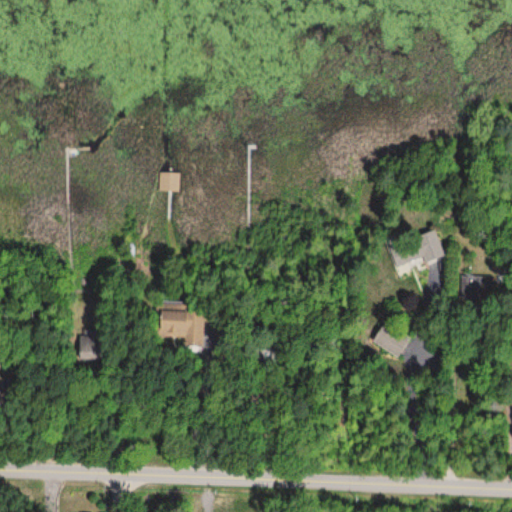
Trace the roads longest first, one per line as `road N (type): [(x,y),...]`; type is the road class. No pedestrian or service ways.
road 1 (residential): [(0,472),(511,496)]
road 2 (residential): [(494,334),(485,495)]
road 3 (residential): [(421,331),(413,491)]
